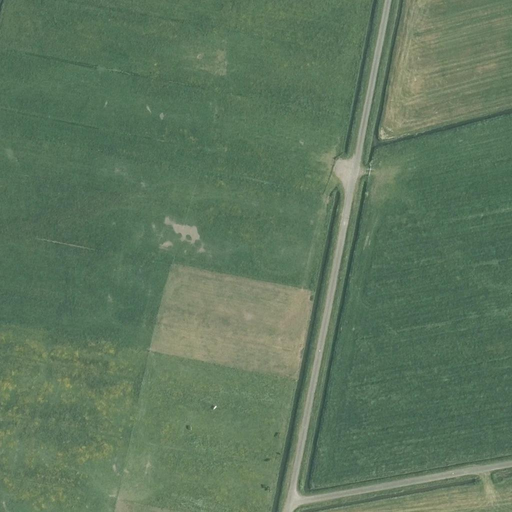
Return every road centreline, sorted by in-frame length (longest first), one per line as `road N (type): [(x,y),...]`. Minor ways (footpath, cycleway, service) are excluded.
road 1 (unclassified): [(290,500),(387,0)]
road 2 (unclassified): [(290,500),(511,462)]
